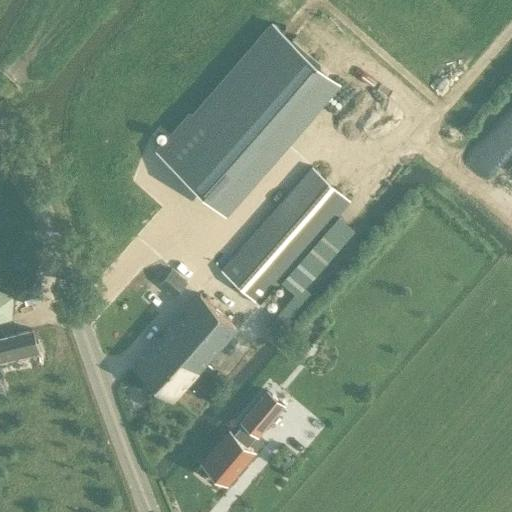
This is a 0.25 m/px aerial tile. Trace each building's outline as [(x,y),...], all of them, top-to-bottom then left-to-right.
[(173,135),(158,151),(206,193),(320,63),(281,29),(272,22),(173,135)] [(511,104),(472,153),(496,173),(511,153),(511,104)] [(258,302),(350,199),(312,165),(221,269),(258,302)] [(159,283),(174,296),(187,280),(171,268),(159,283)] [(0,288),(0,317),(10,314),(11,293),(0,288)] [(200,293),(135,366),(172,397),(236,325),(200,293)] [(0,361),(38,352),(32,328),(0,335),(0,361)] [(266,390),(240,421),(243,423),(255,432),(256,433),(258,435),(283,404),(266,390)] [(229,430),(202,462),(226,482),(235,471),(238,474),(247,463),(244,460),(253,450),(246,444),(256,433),(243,423),(233,434),(229,430)]
